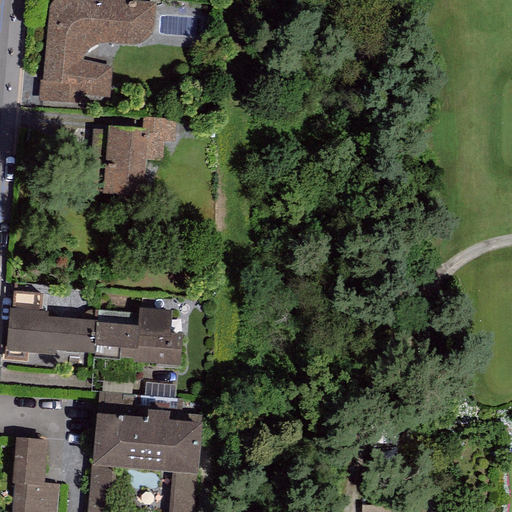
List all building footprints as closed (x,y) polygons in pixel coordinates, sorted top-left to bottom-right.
[(151,7),(56,0),(49,0),(42,103),(84,106),(88,45),(149,50),(151,7)] [(161,120),(107,118),(106,165),(159,167),(161,120)] [(48,315),(9,312),(6,354),(53,358),(53,354),(56,321),(47,320),(48,315)] [(172,314),(139,312),(138,330),(135,365),(179,369),(181,338),(170,337),(172,314)] [(96,324),(56,321),(53,354),(93,357),(96,327),(96,324)] [(138,330),(96,327),(93,357),(93,362),(135,365),(138,330)] [(146,424),(96,419),(91,472),(114,474),(172,479),(196,481),(201,429),(168,426),(169,417),(147,415),(146,424)] [(46,511),(50,441),(16,440),(12,511),(46,511)] [(110,511),(114,474),(91,472),(87,511),(193,511),(196,481),(172,479),(168,511),(110,511)]
